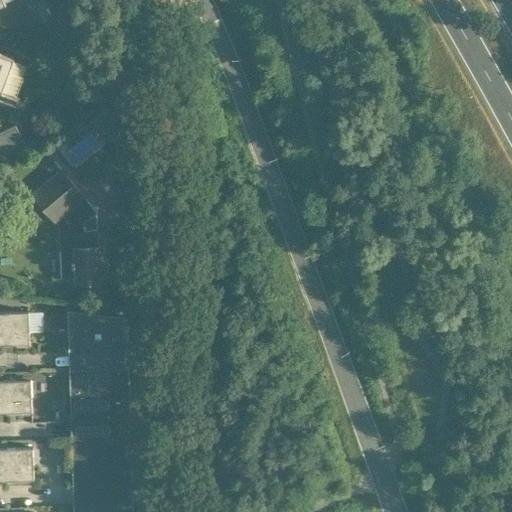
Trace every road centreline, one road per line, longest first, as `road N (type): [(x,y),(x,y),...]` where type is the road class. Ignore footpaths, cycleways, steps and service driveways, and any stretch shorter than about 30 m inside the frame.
road 1 (unclassified): [(396,511),(201,0)]
road 2 (residential): [(167,222),(160,9)]
road 3 (trunk): [(438,0),(511,127)]
